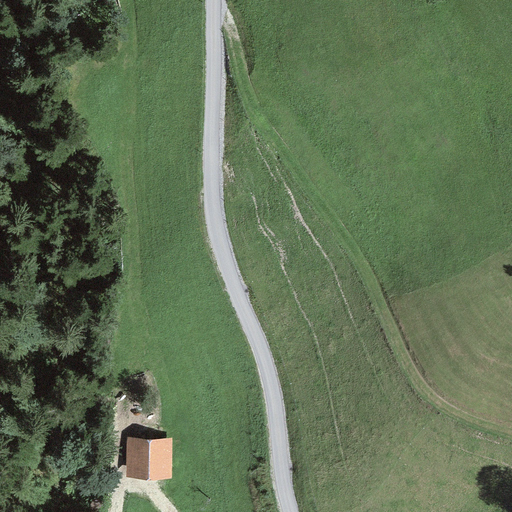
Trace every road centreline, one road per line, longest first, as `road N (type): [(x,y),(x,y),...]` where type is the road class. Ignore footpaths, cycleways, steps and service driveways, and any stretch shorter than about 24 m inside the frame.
road 1 (track): [(212,10),(256,114),(350,246),(409,367),(445,408),(511,433)]
road 2 (unclassified): [(290,511),(268,370),(217,233),(212,0)]
